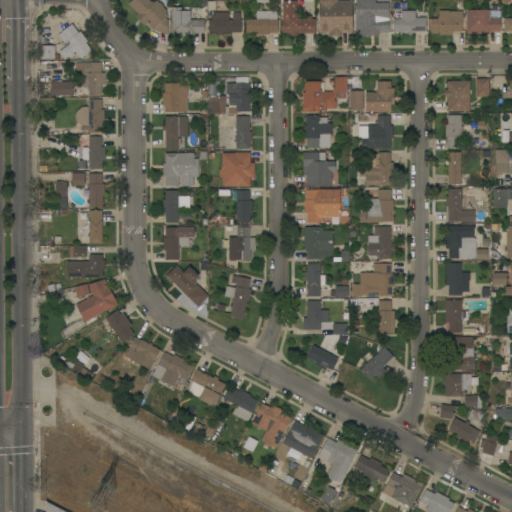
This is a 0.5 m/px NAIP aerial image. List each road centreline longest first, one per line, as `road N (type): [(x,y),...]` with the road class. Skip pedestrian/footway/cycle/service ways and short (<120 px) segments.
road 1 (residential): [(133,60),(137,276),(157,305),(511,498)]
road 2 (residential): [(98,0),(109,31),(133,60),(511,61)]
road 3 (residential): [(415,61),(419,364),(401,440)]
road 4 (secondary): [(8,433),(21,408),(19,80)]
road 5 (residential): [(277,60),(275,307),(259,363)]
